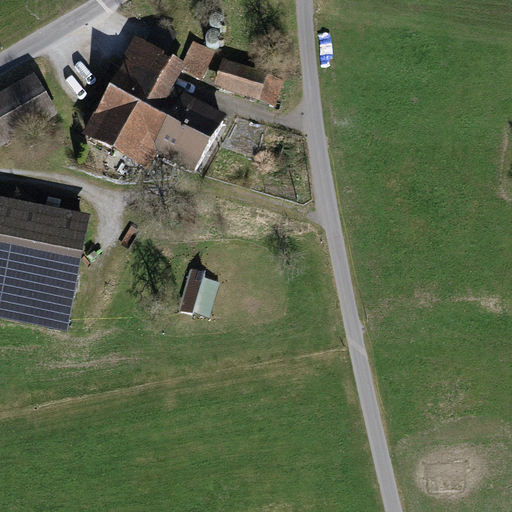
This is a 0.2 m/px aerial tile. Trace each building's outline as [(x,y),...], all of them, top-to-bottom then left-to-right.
[(145,47),(135,42),(122,65),(126,67),(97,120),(95,120),(87,134),(151,169),(160,153),(197,173),(224,123),(168,93),(182,69),(166,60),(180,36),(157,24),(145,47)] [(194,44),(182,69),(201,79),(213,54),(194,44)] [(283,81),(223,63),(217,83),(277,101),(283,81)] [(35,78),(0,99),(0,154),(59,119),(35,78)] [(413,204),(452,215),(460,186),(421,175),(413,204)] [(85,223),(0,205),(0,313),(64,327),(85,223)]
